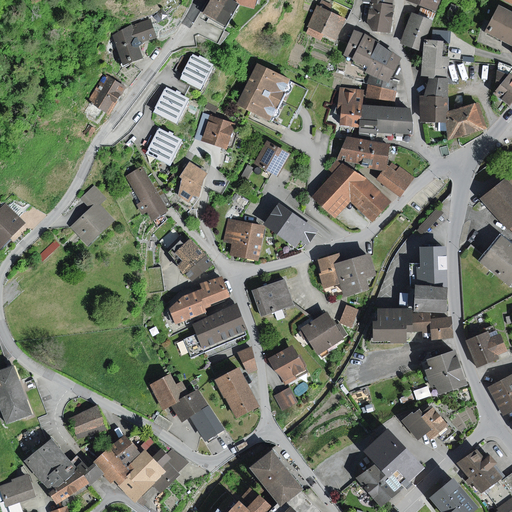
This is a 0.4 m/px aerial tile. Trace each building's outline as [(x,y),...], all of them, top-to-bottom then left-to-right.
[(212,0),(204,14),(228,28),(241,5),(231,0),(212,0)] [(259,0),(231,0),(241,5),(257,11),(259,0)] [(319,6),(318,6),(308,27),(310,28),(306,35),(323,42),(325,36),(338,42),(353,10),(333,2),(332,5),(322,0),(319,6)] [(442,0),(403,0),(404,0),(438,13),(442,0)] [(381,5),(371,3),(368,23),(378,37),(392,39),(396,6),(394,6),(381,4),(381,5)] [(459,7),(452,5),(450,12),(457,14),(459,7)] [(511,12),(499,5),(484,31),(511,47),(511,44),(511,12)] [(418,16),(413,13),(401,44),(422,53),(426,43),(427,41),(435,21),(433,21),(436,14),(421,8),(418,16)] [(133,25),(113,36),(125,67),(146,60),(141,45),(159,38),(151,19),(133,25)] [(366,35),(356,31),(344,56),(355,61),(353,65),(369,71),(367,73),(370,75),(391,84),(394,79),(404,60),(382,44),(366,35)] [(427,41),(426,43),(423,77),(430,77),(430,79),(449,79),(449,67),(451,67),(451,58),(452,45),(446,44),(446,42),(427,41)] [(216,66),(193,55),(192,57),(182,57),(175,71),(182,75),(180,79),(205,90),(206,87),(207,87),(216,68),(215,68),(216,66)] [(511,107),(511,106),(511,75),(511,74),(511,73),(511,72),(511,67),(498,62),(497,89),(499,90),(495,95),(511,107)] [(294,81),(259,64),(239,106),(273,123),(274,121),(290,129),(308,90),(293,83),(294,81)] [(128,88),(105,74),(88,102),(111,116),(128,88)] [(367,85),(369,85),(366,98),(396,103),(399,81),(394,79),(391,84),(370,75),(367,85)] [(425,97),(450,99),(450,79),(449,79),(430,79),(425,97)] [(191,100),(167,88),(166,90),(165,90),(156,108),(157,109),(155,113),(179,125),(181,122),(182,122),(192,102),(190,102),(191,100)] [(363,89),(338,88),(337,110),(341,110),(339,126),(360,127),(360,118),(361,119),(362,105),(363,89)] [(450,99),(425,97),(421,97),(421,124),(448,124),(449,124),(449,114),(450,112),(451,112),(451,99),(450,99)] [(218,108),(208,103),(205,109),(216,114),(218,108)] [(477,104),(451,112),(450,112),(449,114),(449,124),(448,124),(450,141),(486,131),(477,104)] [(377,135),(377,133),(379,106),(362,105),(361,119),(360,118),(360,127),(359,133),(377,135)] [(394,135),(394,133),(396,108),(379,106),(377,133),(394,135)] [(410,109),(396,108),(394,133),(413,135),(414,125),(410,109)] [(237,125),(203,113),(194,139),(228,151),(237,125)] [(185,141),(160,129),(159,131),(158,131),(148,150),(150,151),(148,155),(172,167),(174,162),(175,163),(184,144),(183,143),(185,141)] [(392,145),(348,137),(338,161),(343,165),(344,164),(359,174),(361,168),(384,172),(387,173),(388,171),(392,145)] [(292,155),(268,141),(255,164),(256,165),(272,174),(279,178),(292,155)] [(335,174),(314,198),(337,219),(352,203),(374,223),(394,203),(369,180),(359,174),(344,164),(343,165),(338,161),(329,170),(335,174)] [(210,175),(191,162),(181,178),(184,180),(178,197),(180,198),(178,202),(191,211),(200,198),(202,199),(206,181),(210,175)] [(247,181),(254,168),(248,165),(241,178),(247,181)] [(272,174),(256,165),(254,168),(247,181),(245,184),(261,194),(272,174)] [(384,172),(377,181),(402,199),(415,178),(400,167),(399,168),(395,165),(393,169),(391,168),(388,171),(387,173),(384,172)] [(170,212),(143,167),(126,177),(142,202),(137,205),(144,216),(149,213),(154,222),(170,212)] [(511,183),(509,179),(482,200),(509,231),(511,230),(511,183)] [(90,210),(71,228),(90,248),(117,222),(101,206),(108,200),(94,186),(80,199),(90,210)] [(27,224),(6,203),(0,209),(0,249),(2,251),(27,224)] [(321,231),(281,203),(265,225),(298,248),(303,242),(310,247),(321,231)] [(424,235),(445,214),(439,208),(418,229),(424,235)] [(267,227),(228,220),(224,243),(232,244),(229,256),(260,262),(267,227)] [(511,286),(511,243),(504,237),(482,263),(511,287),(511,286)] [(182,241),(170,254),(181,267),(180,268),(186,276),(187,275),(193,283),(215,265),(209,258),(210,257),(192,239),(186,246),(182,241)] [(60,246),(55,240),(38,257),(44,262),(60,246)] [(449,248),(422,248),(422,264),(410,264),(410,287),(435,287),(435,288),(450,289),(449,248)] [(341,254),(319,261),(322,274),(320,274),(325,290),(342,285),(336,265),(343,263),(341,254)] [(336,265),(342,285),(345,298),(372,291),(369,280),(379,277),(372,254),(343,263),(336,265)] [(162,267),(147,269),(151,294),(166,292),(162,267)] [(184,297),(171,310),(177,325),(209,314),(207,308),(233,298),(224,277),(201,284),(203,290),(184,297)] [(294,305),(285,279),(268,285),(277,311),(294,305)] [(277,311),(268,285),(252,291),(260,317),(277,311)] [(435,287),(410,287),(409,309),(409,310),(414,310),(414,314),(431,314),(450,315),(451,289),(450,289),(435,288),(435,287)] [(239,304),(194,325),(197,334),(184,340),(192,359),(248,336),(246,332),(250,331),(239,304)] [(359,311),(347,306),(340,324),(351,329),(359,311)] [(409,309),(380,309),(380,323),(376,323),(376,343),(392,342),(392,345),(409,344),(410,334),(415,334),(415,333),(414,314),(414,310),(409,310),(409,309)] [(315,321),(302,330),(319,357),(346,340),(329,312),(324,316),(321,311),(312,316),(315,321)] [(433,334),(433,320),(431,314),(414,314),(415,333),(423,332),(423,335),(433,334)] [(433,320),(433,334),(433,341),(455,339),(454,317),(433,320)] [(490,332),(467,342),(478,369),(501,360),(500,356),(510,352),(502,334),(492,338),(490,332)] [(294,346),(269,359),(276,372),(280,376),(286,386),(310,374),(294,346)] [(252,347),(238,353),(249,374),(259,371),(252,347)] [(431,370),(427,371),(432,389),(438,387),(441,397),(471,387),(459,351),(428,361),(431,370)] [(17,366),(0,372),(0,403),(9,426),(36,416),(17,366)] [(241,369),(217,381),(238,421),(262,409),(241,369)] [(173,375),(151,386),(164,412),(173,407),(182,403),(181,401),(191,395),(184,382),(178,385),(173,375)] [(511,376),(489,389),(504,416),(511,412),(511,376)] [(290,388),(274,396),(283,412),(298,403),(290,388)] [(182,403),(173,407),(183,424),(192,419),(204,412),(203,411),(210,406),(200,391),(191,395),(181,401),(182,403)] [(100,405),(71,418),(78,440),(109,430),(100,405)] [(204,412),(192,419),(207,443),(227,431),(210,406),(203,411),(204,412)] [(414,412),(402,422),(419,442),(427,436),(432,442),(438,437),(443,443),(456,433),(452,427),(451,428),(433,406),(425,413),(422,409),(416,414),(414,412)] [(172,423),(159,414),(154,423),(169,432),(173,425),(172,423)] [(386,473),(390,470),(396,477),(404,487),(425,468),(391,434),(369,454),(379,464),(386,473)] [(142,455),(127,436),(94,464),(95,466),(97,465),(106,475),(105,477),(112,485),(116,481),(121,487),(132,477),(131,476),(133,474),(128,469),(142,455)] [(54,440),(26,462),(52,493),(80,470),(78,468),(54,440)] [(154,458),(147,451),(142,455),(128,469),(133,474),(131,476),(132,477),(137,483),(158,483),(154,487),(161,495),(182,476),(179,473),(190,463),(181,456),(175,461),(164,449),(154,458)] [(478,450),(458,465),(483,495),(486,493),(504,479),(496,468),(500,465),(492,456),(487,460),(478,450)] [(275,451),(253,469),(279,504),(283,509),(304,493),(307,491),(275,451)] [(78,468),(80,470),(92,485),(90,486),(91,487),(103,478),(105,477),(106,475),(97,465),(95,466),(93,467),(91,469),(84,462),(78,468)] [(379,464),(360,480),(383,509),(403,492),(401,490),(392,479),(396,477),(390,470),(386,473),(379,464)] [(80,470),(52,493),(50,494),(58,506),(90,486),(92,485),(80,470)] [(511,473),(504,479),(486,493),(498,508),(511,499),(511,473)] [(11,483),(0,486),(0,488),(7,508),(9,508),(10,511),(23,511),(21,504),(38,498),(30,474),(11,481),(11,483)] [(132,477),(121,487),(120,487),(125,492),(124,493),(136,504),(138,502),(143,498),(154,487),(158,483),(137,483),(132,477)] [(404,487),(396,477),(392,479),(401,490),(404,487)] [(457,479),(433,499),(443,511),(479,511),(483,509),(457,479)] [(248,509),(241,502),(231,511),(269,511),(274,507),(261,496),(251,488),(242,498),(250,506),(248,509)] [(322,511),(304,493),(283,509),(279,504),(271,511),(322,511)] [(148,502),(143,498),(138,502),(144,507),(148,502)] [(499,511),(497,511),(511,511),(511,499),(498,508),(497,509),(499,511)]
